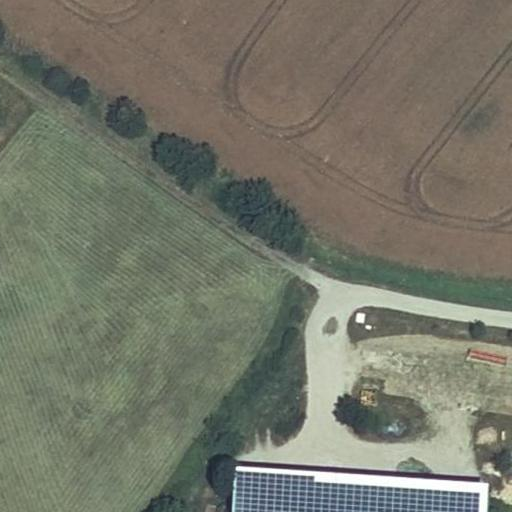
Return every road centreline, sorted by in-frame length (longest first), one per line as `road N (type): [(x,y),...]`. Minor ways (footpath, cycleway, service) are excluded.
road 1 (track): [(0,63),(295,265)]
road 2 (unclassified): [(511,320),(353,287),(295,265)]
